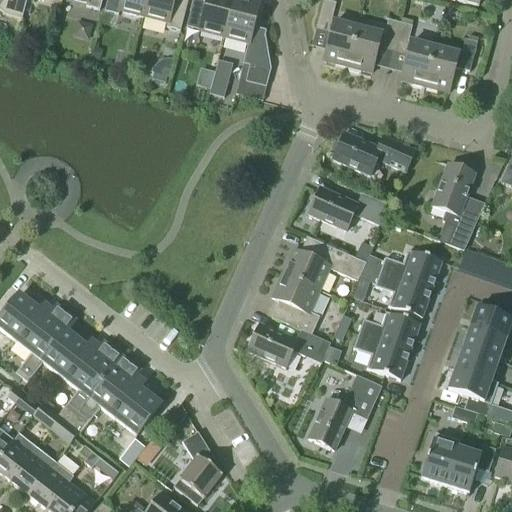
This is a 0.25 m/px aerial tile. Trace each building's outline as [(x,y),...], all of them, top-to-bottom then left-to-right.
[(5,0),(0,7),(0,14),(4,18),(21,22),(26,0),(5,0)] [(98,12),(101,0),(63,0),(86,6),(85,9),(98,12)] [(119,14),(142,20),(146,0),(107,0),(104,14),(118,18),(119,14)] [(146,0),(142,20),(166,26),(165,30),(178,33),(187,0),(146,0)] [(192,0),(186,23),(199,27),(197,34),(221,41),(231,0),(192,0)] [(251,0),(231,0),(221,41),(246,47),(241,67),(247,69),(243,85),(264,90),(269,72),(263,38),(262,39),(264,33),(251,29),(257,5),(250,3),(251,0)] [(443,0),(477,8),(479,0),(443,0)] [(322,63),(346,69),(356,30),(329,23),(334,6),(322,3),(315,31),(329,35),(322,63)] [(359,74),(359,73),(370,76),(376,50),(390,54),(398,25),(386,22),(382,37),(356,30),(346,69),(347,70),(347,71),(348,73),(357,75),(359,74)] [(398,83),(423,90),(433,51),(406,43),(410,28),(398,25),(390,54),(405,58),(398,83)] [(460,57),(433,51),(423,90),(447,96),(454,70),(469,74),(476,45),(464,42),(460,57)] [(165,62),(161,76),(160,78),(168,80),(173,62),(169,61),(165,62)] [(209,97),(222,101),(232,68),(218,65),(209,97)] [(332,155),(334,156),(331,164),(367,180),(375,162),(405,175),(413,155),(384,142),(379,153),(343,137),(341,141),(339,140),(332,155)] [(511,157),(500,187),(511,191),(511,157)] [(473,180),(446,169),(429,210),(442,216),(438,225),(452,231),(445,249),(460,255),(473,225),(457,219),(473,180)] [(380,231),(389,209),(360,196),(355,208),(318,192),(307,218),(344,234),(351,218),(380,231)] [(291,253),(280,277),(317,293),(327,271),(356,284),(364,266),(305,240),(298,256),(291,253)] [(383,266),(379,277),(431,295),(441,267),(407,255),(402,268),(384,262),(383,266)] [(369,259),(364,270),(372,274),(379,277),(383,266),(369,259)] [(364,270),(359,282),(367,285),(372,274),(364,270)] [(300,334),(310,338),(318,319),(308,315),(317,293),(280,277),(270,302),(277,305),(270,321),(300,334)] [(379,277),(374,291),(392,297),(387,311),(421,323),(431,295),(379,277)] [(25,385),(65,333),(74,322),(55,307),(50,313),(43,308),(39,313),(17,296),(0,317),(0,332),(30,356),(14,376),(25,385)] [(511,323),(476,311),(469,332),(505,345),(511,325),(511,323)] [(363,324),(358,338),(409,357),(419,328),(385,317),(381,330),(363,324)] [(343,320),(338,331),(345,334),(350,323),(343,320)] [(310,338),(300,334),(295,345),(258,329),(247,355),(283,371),(291,354),(320,366),(322,359),(328,346),(310,338)] [(338,331),(333,342),(340,346),(345,334),(338,331)] [(469,332),(462,353),(498,366),(505,345),(469,332)] [(89,343),(84,348),(65,333),(25,385),(41,366),(77,395),(62,414),(72,422),(121,359),(102,344),(97,350),(89,343)] [(358,338),(352,353),(370,359),(366,373),(399,385),(409,357),(358,338)] [(462,353),(454,374),(498,389),(498,387),(491,385),(498,366),(462,353)] [(136,380),(140,374),(121,359),(72,422),(83,431),(99,410),(136,439),(160,408),(138,391),(143,385),(136,380)] [(454,374),(447,394),(467,402),(463,414),(477,418),(486,421),(498,389),(454,374)] [(363,425),(378,391),(353,379),(338,411),(322,404),(305,443),(331,455),(348,418),(363,425)] [(7,400),(15,406),(20,400),(12,394),(7,400)] [(20,400),(15,406),(23,413),(27,407),(28,406),(20,400)] [(171,434),(184,417),(178,407),(162,427),(171,434)] [(454,411),(450,422),(473,430),(477,418),(463,414),(454,411)] [(72,422),(62,414),(57,421),(59,423),(69,431),(77,437),(83,431),(72,422)] [(50,416),(42,427),(51,434),(59,423),(57,421),(50,416)] [(59,423),(51,434),(60,442),(69,431),(59,423)] [(0,460),(12,444),(0,434),(0,460)] [(173,491),(181,497),(197,509),(203,501),(204,502),(207,498),(206,497),(221,479),(217,477),(220,474),(196,436),(181,445),(192,463),(177,482),(178,484),(173,491)] [(435,437),(420,483),(444,490),(456,452),(457,452),(459,445),(435,437)] [(0,460),(0,478),(10,486),(37,452),(19,438),(13,445),(12,444),(0,460)] [(146,451),(136,463),(146,471),(163,449),(153,441),(146,451)] [(118,464),(128,472),(144,451),(134,443),(118,464)] [(511,445),(506,443),(494,481),(511,486),(511,445)] [(79,457),(86,463),(92,456),(84,450),(79,457)] [(456,452),(444,490),(468,498),(476,473),(488,477),(495,454),(483,450),(480,459),(457,452),(456,452)] [(10,486),(24,497),(28,500),(54,467),(37,452),(10,486)] [(86,463),(84,466),(92,472),(95,469),(100,462),(92,456),(86,463)] [(43,511),(47,511),(67,487),(72,481),(54,467),(28,500),(43,511)] [(80,497),(67,487),(47,511),(90,511),(94,507),(80,497)] [(178,511),(161,498),(150,511),(137,511),(135,510),(134,511),(178,511)]
